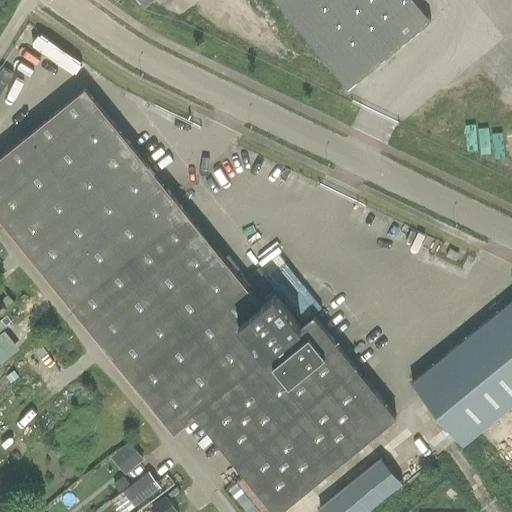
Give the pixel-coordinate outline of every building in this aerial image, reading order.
[(276,0),(347,88),(430,22),(412,0),(276,0)] [(264,306),(86,88),(0,158),(0,215),(176,432),(197,414),(276,511),(280,511),(398,416),(315,314),(302,324),(278,295),(264,306)] [(511,300),(412,382),(463,444),(511,404),(511,300)] [(1,301),(0,301),(0,316),(8,309),(1,301)] [(0,334),(0,357),(0,358),(19,349),(9,329),(0,334)] [(131,443),(116,456),(128,470),(143,458),(131,443)] [(424,454),(407,467),(413,476),(431,462),(424,454)] [(320,508),(323,511),(367,511),(404,483),(383,457),(320,508)] [(162,488),(151,472),(124,491),(136,507),(162,488)] [(124,478),(116,485),(121,491),(129,484),(124,478)] [(154,511),(178,511),(166,496),(151,507),(154,511)]
